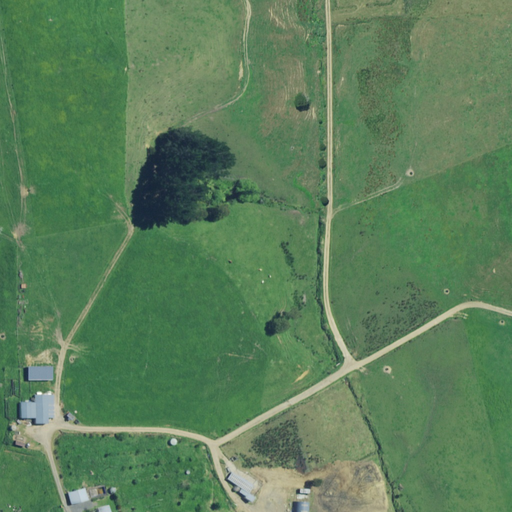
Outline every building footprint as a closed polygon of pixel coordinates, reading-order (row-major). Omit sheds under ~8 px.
[(50,380),(50,367),(26,367),(26,380),(50,380)] [(52,418),(52,395),(34,395),(34,402),(19,402),(19,418),(31,418),(31,424),(46,424),(46,418),(52,418)] [(68,413),(65,416),(70,421),(73,418),(68,413)] [(251,486),(231,472),(226,479),(235,485),(232,489),(243,496),(242,497),(249,502),(252,498),(246,494),(251,486)] [(86,500),(83,489),(66,494),(70,505),(86,500)] [(306,511),(307,502),(294,502),(293,511),(306,511)]
